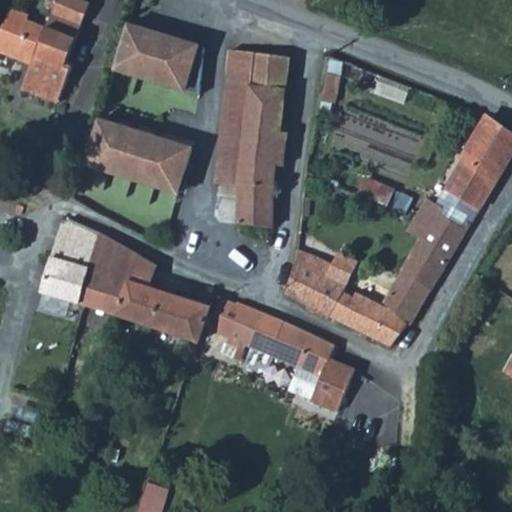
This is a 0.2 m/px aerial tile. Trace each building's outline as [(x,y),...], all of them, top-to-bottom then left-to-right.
[(86,0),(52,0),(46,17),(43,23),(24,16),(27,9),(8,2),(0,20),(0,22),(6,25),(0,41),(0,46),(22,55),(24,49),(32,52),(20,81),(56,96),(70,60),(64,58),(86,0)] [(203,41),(126,18),(113,63),(198,88),(203,41)] [(248,86),(252,48),(229,45),(227,63),(222,117),(245,120),(248,86)] [(289,52),(252,48),(248,86),(245,120),(243,138),(241,158),(239,180),(273,183),(276,158),(279,128),(280,127),(281,122),(286,74),(289,52)] [(191,142),(97,113),(84,158),(178,186),(191,142)] [(481,206),(511,155),(511,128),(487,113),(463,153),(468,155),(449,187),(481,206)] [(222,117),(218,152),(241,158),(243,138),(245,120),(222,117)] [(287,128),(280,127),(279,128),(276,158),(283,159),(287,128)] [(241,158),(218,152),(215,178),(239,180),(241,158)] [(369,179),(363,196),(398,208),(403,191),(369,179)] [(238,220),(272,222),(273,183),(239,180),(238,220)] [(434,186),(418,213),(416,216),(428,223),(447,192),(434,186)] [(73,213),(66,211),(53,255),(91,265),(96,248),(101,229),(73,213)] [(402,268),(433,286),(460,241),(428,223),(402,268)] [(125,242),(101,229),(96,248),(91,265),(84,289),(81,300),(84,301),(120,312),(121,312),(133,276),(118,272),(121,259),(125,242)] [(118,272),(133,276),(151,281),(157,261),(125,242),(121,259),(118,272)] [(298,244),(296,257),(347,283),(353,273),(298,244)] [(91,265),(53,255),(43,288),(81,300),(84,289),(91,265)] [(347,283),(296,257),(287,289),(311,302),(330,312),(344,288),(347,283)] [(344,288),(330,312),(387,339),(392,342),(393,342),(407,322),(410,323),(433,286),(402,268),(388,292),(371,282),(365,292),(358,288),(354,293),(344,288)] [(133,276),(121,312),(155,323),(199,337),(215,291),(198,283),(194,295),(167,287),(151,281),(133,276)] [(224,340),(236,344),(239,337),(251,308),(219,293),(207,325),(225,331),(224,340)] [(329,357),(335,344),(290,321),(253,304),(251,308),(239,337),(321,372),(315,387),(316,387),(341,398),(353,368),(329,357)] [(337,408),(341,398),(316,387),(315,387),(312,397),(337,408)] [(150,477),(137,511),(159,511),(168,486),(168,483),(150,477)]
